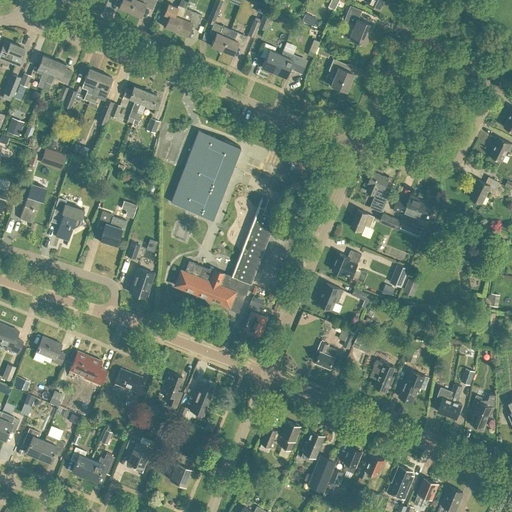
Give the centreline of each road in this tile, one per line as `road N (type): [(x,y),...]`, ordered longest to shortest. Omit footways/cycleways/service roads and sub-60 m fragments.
road 1 (residential): [(359,147),(17,21)]
road 2 (residential): [(359,147),(435,174),(453,167),(485,108),(480,73),(408,32)]
road 3 (unclassified): [(511,485),(265,375)]
road 4 (residential): [(265,375),(359,147)]
road 5 (unclassified): [(265,375),(110,314)]
road 6 (residential): [(210,511),(265,375)]
road 7 (residential): [(110,314),(108,282),(0,248)]
road 8 (residential): [(359,147),(408,32)]
